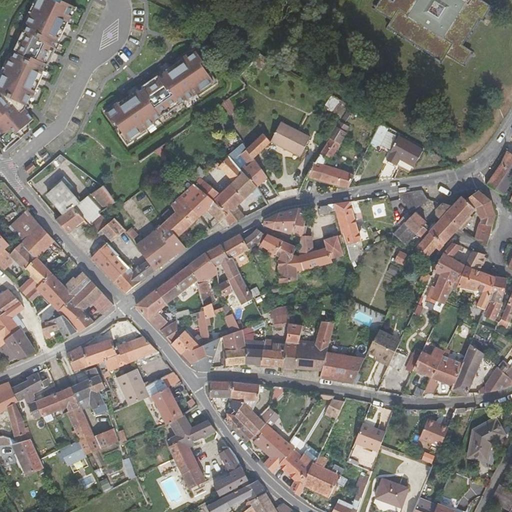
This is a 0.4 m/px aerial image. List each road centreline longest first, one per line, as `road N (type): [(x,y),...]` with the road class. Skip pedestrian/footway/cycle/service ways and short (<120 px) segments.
road 1 (residential): [(126,305),(192,252),(281,205),(462,172)]
road 2 (residential): [(191,378),(273,381),(400,403),(465,403),(511,391)]
road 3 (residential): [(126,305),(0,167)]
road 4 (residential): [(305,511),(248,459),(191,378)]
road 5 (residential): [(0,377),(88,334),(126,305)]
road 6 (residential): [(511,277),(494,260),(501,207),(462,172)]
